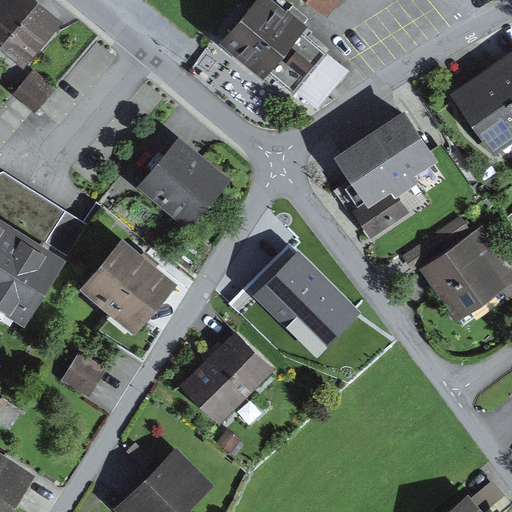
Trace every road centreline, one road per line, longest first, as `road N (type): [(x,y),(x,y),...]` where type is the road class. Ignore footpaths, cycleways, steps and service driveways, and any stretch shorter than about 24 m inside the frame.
road 1 (residential): [(276,163),(57,511)]
road 2 (residential): [(453,396),(276,163)]
road 3 (residential): [(511,9),(276,163)]
road 4 (residential): [(143,50),(58,141),(0,161)]
road 5 (residential): [(276,163),(143,50)]
